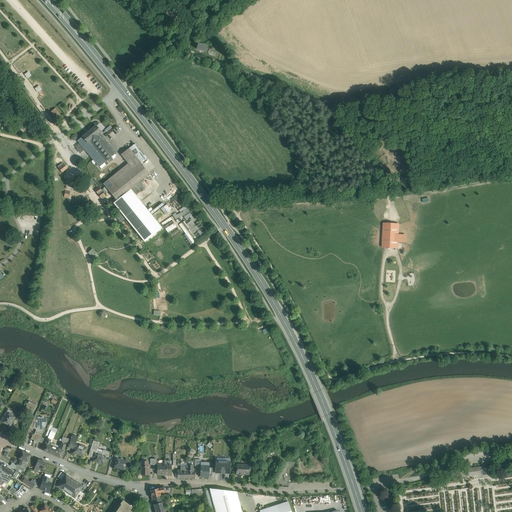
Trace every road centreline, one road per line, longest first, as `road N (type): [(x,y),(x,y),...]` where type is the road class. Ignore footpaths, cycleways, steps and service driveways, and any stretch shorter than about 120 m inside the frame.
road 1 (primary): [(45,0),(121,89),(259,280),(317,390),(362,511)]
road 2 (residential): [(138,487),(175,481),(281,491),(363,488)]
road 3 (track): [(352,123),(279,83),(194,53),(188,34)]
road 4 (track): [(398,360),(381,298),(390,234),(385,186)]
road 5 (residential): [(511,450),(456,458),(418,477),(363,488)]
road 6 (residential): [(2,439),(138,487)]
road 7 (unknown): [(103,102),(165,179),(166,190),(149,207)]
